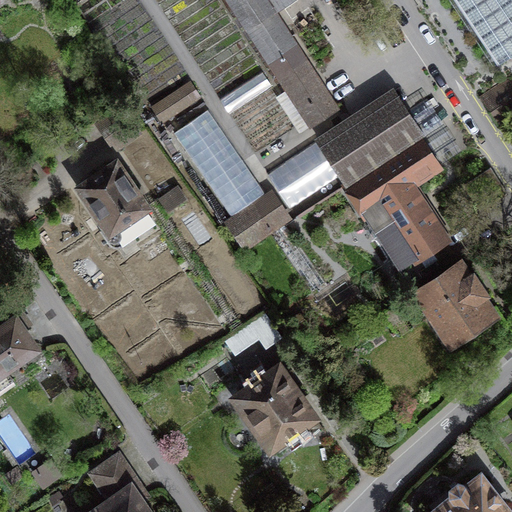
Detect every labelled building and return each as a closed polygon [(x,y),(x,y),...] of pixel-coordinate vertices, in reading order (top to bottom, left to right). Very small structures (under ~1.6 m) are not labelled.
[(227,0),(309,126),(339,107),(277,10),(292,0),(227,0)] [(511,0),(454,0),(494,66),(511,54),(511,0)] [(191,82),(152,107),(163,125),(202,101),(191,82)] [(511,83),(442,128),(457,151),(511,116),(511,83)] [(316,135),(403,270),(451,239),(417,186),(447,167),(394,85),(316,135)] [(97,125),(109,142),(132,125),(120,109),(97,125)] [(119,156),(74,184),(110,238),(154,209),(119,156)] [(186,201),(177,188),(162,199),(171,212),(186,201)] [(271,195),(226,225),(243,251),(289,220),(271,195)] [(461,254),(412,287),(453,347),(502,313),(461,254)] [(15,312),(0,320),(0,372),(38,349),(15,312)] [(226,336),(235,352),(262,337),(266,345),(282,336),(268,312),(226,336)] [(280,359),(229,393),(268,451),(320,417),(280,359)] [(422,511),(511,511),(511,509),(482,468),(464,482),(457,480),(447,487),(446,495),(422,511)] [(153,511),(131,477),(77,511),(153,511)]
